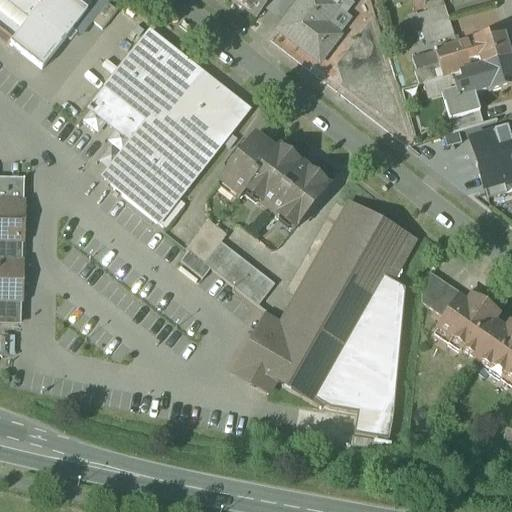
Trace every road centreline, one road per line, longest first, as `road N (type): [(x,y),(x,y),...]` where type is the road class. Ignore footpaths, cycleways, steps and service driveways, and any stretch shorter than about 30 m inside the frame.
road 1 (residential): [(511,262),(176,0)]
road 2 (secondary): [(56,453),(317,511)]
